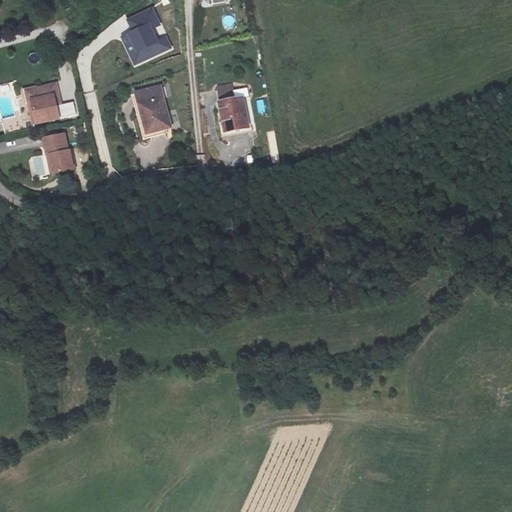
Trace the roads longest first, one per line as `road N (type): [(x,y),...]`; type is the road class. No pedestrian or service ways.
road 1 (track): [(198,176),(350,147),(511,72)]
road 2 (residential): [(198,176),(153,179),(44,208),(0,186)]
